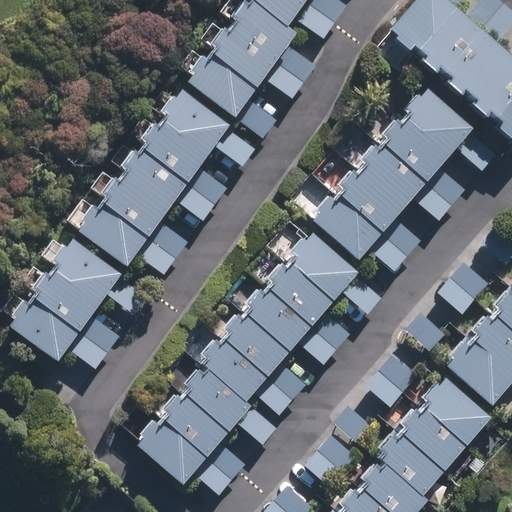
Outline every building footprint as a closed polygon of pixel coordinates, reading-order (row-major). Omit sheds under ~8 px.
[(250,0),(247,5),(242,1),(230,18),(235,21),(228,32),(223,28),(210,45),(215,48),(207,60),(201,55),(190,72),(191,73),(185,83),(231,117),(230,119),(256,138),(269,120),(243,101),(259,79),(285,98),(308,66),(282,47),(292,33),(282,26),(289,17),(316,38),(338,6),(329,0),(250,0)] [(511,61),(511,63),(490,44),(511,20),(488,0),(476,0),(460,18),(451,10),(459,0),(415,0),(387,32),(396,40),(393,43),(407,55),(412,50),(422,58),(417,64),(434,78),(439,72),(448,81),(443,86),(460,101),(464,95),(473,102),(468,108),(484,122),(489,117),(499,125),(493,131),(508,143),(510,140),(511,141),(511,61)] [(377,147),(372,144),(359,159),(365,163),(356,174),(355,173),(351,168),(337,185),(342,189),(334,198),(332,200),(327,195),(319,204),(314,209),(316,211),(309,219),(317,226),(356,258),(362,249),(386,269),(412,239),(390,220),(408,199),(431,219),(457,189),(434,168),(451,149),(475,170),(490,153),(466,131),(470,126),(424,88),(417,96),(415,95),(403,109),(407,112),(409,113),(400,123),(399,121),(395,118),(381,134),(386,139),(378,148),(377,147)] [(227,125),(180,91),(174,98),(171,96),(160,110),(166,116),(158,126),(153,123),(140,139),(146,143),(139,154),(133,149),(120,166),(126,170),(119,181),(114,177),(101,193),(107,197),(98,209),(92,204),(81,220),(84,222),(77,231),(124,265),(131,255),(156,274),(181,241),(155,222),(171,201),(197,220),(220,188),(194,169),(210,147),(236,166),(248,151),(221,132),(227,125)] [(501,266),(511,252),(511,246),(491,227),(476,244),(501,266)] [(355,271),(309,233),(303,240),(301,238),(288,253),(293,257),(284,266),(278,262),(264,278),(270,283),(262,293),(257,287),(243,303),(249,308),(241,318),(235,313),(221,329),(227,334),(219,344),(214,338),(200,354),(206,360),(202,365),(205,368),(201,373),(197,370),(195,368),(182,383),(184,385),(188,388),(180,398),(176,395),(174,393),(160,409),(163,411),(166,414),(157,425),(153,422),(151,420),(139,435),(141,437),(134,444),(181,484),(188,474),(212,494),(238,464),(215,443),(231,424),(254,444),(270,427),(246,406),(247,405),(244,403),(250,396),(272,415),(298,384),(276,365),(294,344),(317,365),(343,334),(320,314),(337,294),(361,315),(375,298),(351,276),(355,271)] [(118,274),(70,239),(64,246),(62,245),(50,260),(53,261),(57,265),(49,275),(45,272),(43,271),(30,288),(32,289),(36,292),(27,303),(23,300),(22,299),(10,315),(12,316),(13,317),(7,326),(53,360),(62,348),(88,368),(111,336),(85,317),(102,295),(127,314),(140,297),(115,278),(118,274)] [(457,316),(484,285),(458,264),(432,293),(457,316)] [(491,321),(487,317),(473,333),(477,337),(466,350),(461,345),(449,358),(452,360),(445,368),(491,407),(511,382),(511,295),(508,292),(495,306),(500,311),(491,321)] [(440,336),(415,315),(400,331),(425,352),(440,336)] [(386,358),(360,388),(386,409),(412,379),(386,358)] [(374,457),(327,511),(411,511),(418,504),(414,501),(483,420),(433,378),(370,453),(374,457)] [(342,408),(329,423),(355,445),(368,430),(342,408)] [(325,439),(300,469),(325,490),(350,460),(325,439)] [(282,488),(261,511),(303,511),(306,509),(282,488)]
